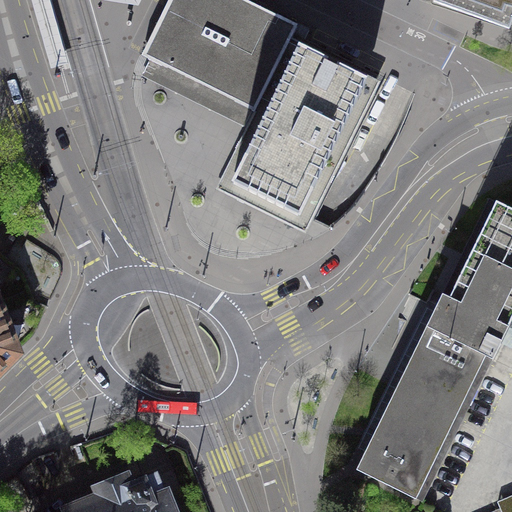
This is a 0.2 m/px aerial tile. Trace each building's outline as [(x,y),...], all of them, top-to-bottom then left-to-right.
[(67,63),(48,0),(31,0),(51,68),(67,63)] [(261,97),(293,33),(296,26),(244,0),(169,0),(143,55),(151,59),(146,68),(143,75),(194,100),(246,126),(250,119),(261,97)] [(511,0),(433,0),(433,2),(509,29),(511,20),(511,0)] [(250,119),(246,126),(232,155),(217,185),(309,230),(359,131),(385,79),(381,77),(293,33),(261,97),(250,119)] [(394,387),(351,474),(411,503),(414,497),(420,501),(511,314),(511,217),(491,207),(444,303),(437,299),(394,387)] [(0,368),(16,352),(0,311),(0,368)] [(174,511),(166,492),(163,494),(154,475),(130,486),(126,476),(87,492),(90,500),(57,511),(174,511)] [(511,511),(511,501),(498,507),(500,511),(511,511)]
